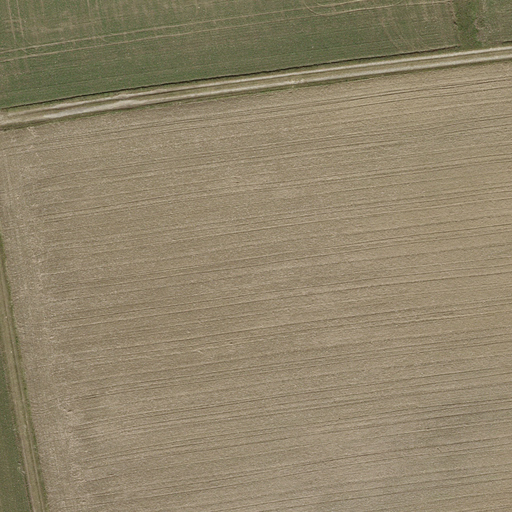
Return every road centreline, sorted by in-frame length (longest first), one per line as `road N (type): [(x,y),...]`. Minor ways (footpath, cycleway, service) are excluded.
road 1 (track): [(511,53),(0,123)]
road 2 (track): [(0,283),(39,511)]
